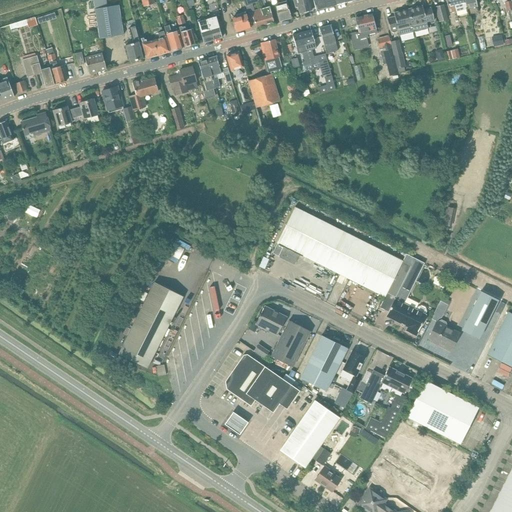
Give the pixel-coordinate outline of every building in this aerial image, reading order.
[(92,0),(93,0),(98,29),(99,39),(123,35),(122,25),(119,5),(115,6),(107,7),(107,4),(105,0),(92,0)] [(232,19),(236,32),(250,28),(241,0),(232,0),(227,1),(231,14),(237,12),(238,17),(232,19)] [(271,12),(269,7),(265,8),(262,0),(242,0),(245,6),(246,10),(250,20),(253,19),(256,28),(265,26),(274,23),(271,13),(271,12)] [(269,0),(272,6),(275,5),(279,22),(291,18),(286,0),(269,0)] [(293,0),(296,8),(298,8),(300,14),(312,11),(308,0),(293,0)] [(313,0),(314,2),(316,11),(326,9),(323,0),(313,0)] [(323,0),(326,9),(336,6),(334,0),(323,0)] [(446,0),(448,7),(448,10),(450,9),(451,13),(467,9),(464,0),(446,0)] [(464,0),(467,9),(477,7),(475,0),(464,0)] [(408,9),(414,32),(428,29),(427,23),(434,21),(431,7),(423,9),(422,6),(408,9)] [(435,8),(439,22),(447,19),(444,6),(435,8)] [(398,30),(399,36),(414,32),(408,9),(393,13),(394,17),(387,18),(390,32),(398,30)] [(8,15),(10,22),(27,18),(26,11),(8,15)] [(356,33),(358,40),(368,38),(368,35),(377,33),(375,24),(373,14),(355,19),(358,32),(356,33)] [(213,18),(207,20),(213,41),(222,38),(219,29),(216,15),(212,16),(213,18)] [(183,16),(176,18),(179,26),(185,24),(183,16)] [(37,26),(35,18),(26,20),(28,28),(37,26)] [(197,20),(201,34),(204,43),(213,41),(207,20),(201,21),(200,20),(197,20)] [(322,38),(326,54),(338,51),(333,35),(331,25),(319,28),(322,38)] [(129,29),(133,44),(125,46),(130,63),(143,59),(140,51),(142,51),(135,27),(129,29)] [(165,28),(169,42),(171,51),(183,48),(180,38),(178,31),(171,33),(169,27),(165,28)] [(179,28),(182,38),(185,48),(196,44),(194,35),(192,30),(186,32),(185,28),(182,29),(182,28),(179,28)] [(311,30),(302,33),(309,60),(314,58),(314,57),(312,50),(316,48),(314,40),(311,30)] [(475,31),(467,32),(468,44),(476,43),(475,31)] [(170,52),(164,32),(158,34),(160,39),(153,41),(157,55),(170,52)] [(293,35),(295,45),(298,54),(301,53),(304,62),(302,62),(305,72),(312,70),(309,60),(302,33),(293,35)] [(502,36),(492,38),(494,47),(503,45),(502,36)] [(389,37),(377,40),(379,48),(380,53),(383,65),(386,64),(389,77),(399,74),(397,69),(394,56),(391,45),(390,42),(389,37)] [(141,40),(147,58),(157,55),(153,41),(147,43),(146,40),(144,41),(144,39),(141,40)] [(274,40),(261,43),(261,44),(263,53),(267,68),(269,75),(271,74),(271,72),(282,69),(281,64),(277,49),(274,40)] [(399,40),(390,42),(391,45),(394,56),(402,54),(399,40)] [(443,42),(444,50),(455,49),(454,41),(443,42)] [(46,51),(53,75),(56,85),(66,82),(62,66),(58,67),(53,49),(46,51)] [(457,49),(444,53),(446,61),(460,58),(457,49)] [(227,56),(229,65),(232,73),(235,72),(234,70),(243,67),(239,52),(227,56)] [(85,57),(87,65),(89,74),(107,70),(102,53),(93,56),(85,57)] [(84,65),(81,54),(74,56),(77,67),(84,65)] [(314,58),(309,60),(312,70),(320,68),(322,77),(331,74),(325,54),(314,57),(314,58)] [(39,74),(40,76),(43,85),(45,85),(46,88),(54,85),(50,68),(41,71),(37,57),(23,61),(28,78),(39,74)] [(216,57),(207,59),(216,88),(220,87),(218,77),(217,77),(216,75),(221,73),(216,57)] [(297,58),(290,60),(293,69),(300,67),(297,58)] [(207,59),(198,62),(201,72),(202,75),(204,83),(206,90),(207,91),(216,88),(207,59)] [(337,62),(331,64),(333,75),(339,74),(337,62)] [(180,75),(169,78),(172,90),(174,89),(176,96),(188,92),(185,85),(196,82),(192,67),(179,71),(180,75)] [(222,69),(226,83),(231,81),(227,68),(222,69)] [(280,101),(272,74),(249,81),(256,108),(280,101)] [(333,84),(331,76),(324,78),(326,86),(333,84)] [(417,76),(409,79),(412,90),(421,88),(417,76)] [(0,93),(3,101),(15,97),(11,88),(7,78),(3,79),(4,82),(0,83),(0,93)] [(129,96),(132,106),(134,111),(146,108),(143,97),(159,93),(154,78),(142,82),(141,80),(132,82),(136,95),(129,96)] [(23,81),(15,84),(19,93),(26,91),(23,81)] [(102,91),(105,101),(108,111),(123,106),(120,96),(117,87),(102,91)] [(130,107),(128,96),(122,98),(125,108),(130,107)] [(80,107),(74,109),(78,120),(84,118),(85,124),(100,120),(94,99),(85,102),(85,103),(80,105),(80,107)] [(135,119),(132,107),(125,109),(128,121),(135,119)] [(179,107),(169,110),(174,131),(185,128),(179,107)] [(221,107),(215,109),(217,117),(223,115),(221,107)] [(56,120),(58,127),(59,130),(73,126),(72,122),(78,120),(74,109),(68,110),(68,108),(62,110),(62,108),(53,111),(56,120)] [(21,122),(23,132),(26,140),(34,138),(34,136),(51,131),(46,113),(36,116),(37,118),(21,122)] [(0,136),(3,144),(6,151),(19,146),(17,139),(14,140),(10,130),(6,120),(0,122),(0,136)] [(19,174),(11,177),(13,183),(21,180),(19,174)] [(299,254),(385,297),(403,262),(295,207),(273,253),(294,264),(299,254)] [(446,207),(442,225),(451,227),(455,209),(446,207)] [(385,297),(380,307),(388,312),(394,299),(404,304),(424,263),(406,254),(403,262),(385,297)] [(118,354),(147,369),(183,297),(154,283),(118,354)] [(216,322),(233,294),(228,292),(212,319),(216,322)] [(481,292),(461,331),(463,332),(479,340),(498,300),(481,292)] [(404,304),(394,299),(386,316),(408,327),(406,332),(416,337),(426,315),(425,314),(426,311),(425,308),(421,306),(418,307),(417,310),(404,304)] [(265,306),(256,324),(277,335),(286,317),(265,306)] [(511,313),(508,312),(491,346),(487,355),(511,367),(511,313)] [(436,322),(433,329),(428,338),(431,340),(430,342),(436,345),(437,343),(442,345),(440,347),(450,352),(460,333),(446,326),(447,325),(446,322),(441,320),(439,321),(438,323),(436,322)] [(289,321),(285,330),(271,356),(292,367),(306,340),(311,331),(289,321)] [(300,378),(326,391),(348,349),(322,336),(300,378)] [(255,350),(265,358),(269,352),(259,344),(255,350)] [(188,349),(183,351),(187,363),(192,362),(188,349)] [(352,393),(353,394),(360,381),(353,377),(354,375),(356,376),(365,357),(352,351),(343,369),(343,370),(340,377),(350,382),(346,390),(341,388),(334,403),(345,408),(352,393)] [(252,358),(247,355),(244,355),(225,382),(227,389),(251,406),(255,400),(273,413),(279,404),(287,409),(300,391),(292,385),(295,381),(286,374),(283,379),(252,358)] [(164,365),(156,367),(158,377),(166,375),(164,365)] [(401,374),(398,372),(389,367),(385,376),(373,370),(359,398),(371,404),(382,383),(404,394),(412,378),(402,373),(401,374)] [(406,417),(460,444),(479,408),(425,380),(406,417)] [(222,413),(237,424),(246,412),(231,401),(222,413)] [(315,401),(286,442),(280,450),(305,468),(340,418),(315,401)] [(374,425),(380,414),(373,410),(367,421),(374,425)] [(356,428),(360,419),(352,415),(348,424),(356,428)] [(406,424),(400,436),(405,439),(412,426),(406,424)] [(412,426),(405,439),(411,442),(417,429),(412,426)] [(417,429),(411,442),(416,444),(422,432),(417,429)] [(422,432),(416,444),(421,447),(428,434),(422,432)] [(428,434),(421,447),(427,450),(433,437),(428,434)] [(433,437),(427,450),(432,452),(438,440),(433,437)] [(438,440),(432,452),(437,455),(444,442),(438,440)] [(444,442),(437,455),(443,458),(449,445),(444,442)] [(449,445),(443,458),(448,460),(454,448),(449,445)] [(390,448),(383,458),(388,461),(395,451),(390,448)] [(317,452),(312,459),(316,461),(323,466),(331,454),(324,449),(320,455),(317,452)] [(395,451),(388,461),(393,465),(399,455),(395,451)] [(399,455),(393,465),(397,468),(404,458),(399,455)] [(383,458),(376,468),(381,471),(388,461),(383,458)] [(404,458),(397,468),(402,471),(409,462),(404,458)] [(388,461),(381,471),(386,474),(393,465),(388,461)] [(409,462),(402,471),(407,475),(414,465),(409,462)] [(393,465),(386,474),(390,478),(397,468),(393,465)] [(414,465),(407,475),(412,478),(419,468),(414,465)] [(324,467),(321,472),(315,480),(332,492),(341,479),(330,472),(331,471),(324,467)] [(397,468),(390,478),(395,481),(402,471),(397,468)] [(419,468),(412,478),(417,482),(424,472),(419,468)] [(511,511),(511,468),(490,511),(511,511)] [(402,471),(395,481),(400,485),(407,475),(402,471)] [(424,472),(417,482),(422,485),(429,475),(424,472)] [(407,475),(400,485),(405,488),(412,478),(407,475)] [(429,475),(422,485),(427,489),(434,479),(429,475)] [(369,486),(373,482),(368,478),(360,490),(365,494),(369,486)] [(412,478),(405,488),(410,492),(417,482),(412,478)] [(434,479),(427,489),(432,492),(439,482),(434,479)] [(384,490),(373,482),(369,486),(381,494),(384,490)] [(417,482),(410,492),(415,495),(422,485),(417,482)] [(422,485),(415,495),(420,499),(427,489),(422,485)] [(370,488),(364,496),(359,504),(363,507),(363,508),(368,511),(409,511),(403,511),(398,511),(384,503),(385,502),(384,498),(370,488)] [(427,489),(420,499),(425,502),(432,492),(427,489)]
